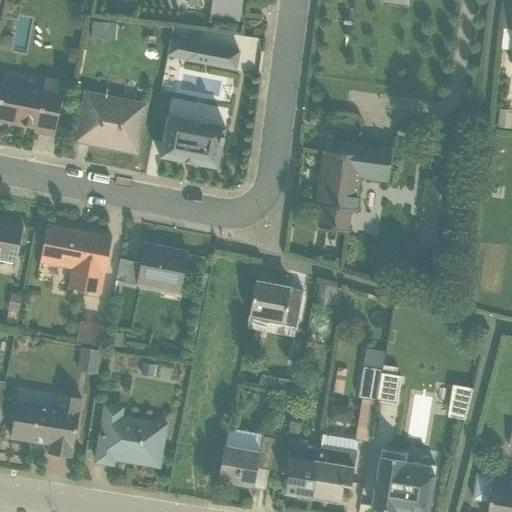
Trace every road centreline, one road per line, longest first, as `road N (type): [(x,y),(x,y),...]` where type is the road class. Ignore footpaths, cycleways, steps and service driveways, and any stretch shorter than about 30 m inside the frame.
road 1 (residential): [(295,0),(270,185),(250,208),(221,213),(0,171)]
road 2 (residential): [(145,511),(0,488)]
